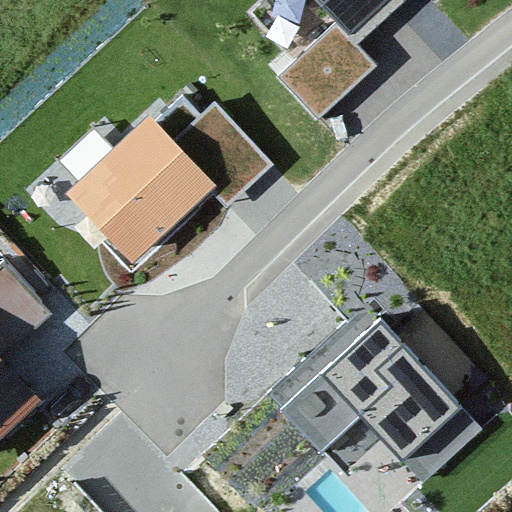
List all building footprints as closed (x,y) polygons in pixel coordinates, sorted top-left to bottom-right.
[(318,0),(339,23),(350,35),(388,0),(318,0)] [(316,120),(377,65),(350,35),(339,23),(278,78),(316,120)] [(216,99),(172,140),(218,188),(210,195),(228,214),(279,165),(216,99)] [(210,195),(218,188),(172,140),(149,116),(66,194),(133,265),(174,227),(210,195)] [(8,271),(0,278),(0,360),(2,363),(51,315),(8,271)] [(472,394),(382,294),(268,396),(322,456),(366,417),(401,457),(472,394)] [(0,434),(36,401),(2,363),(0,360),(0,434)]
